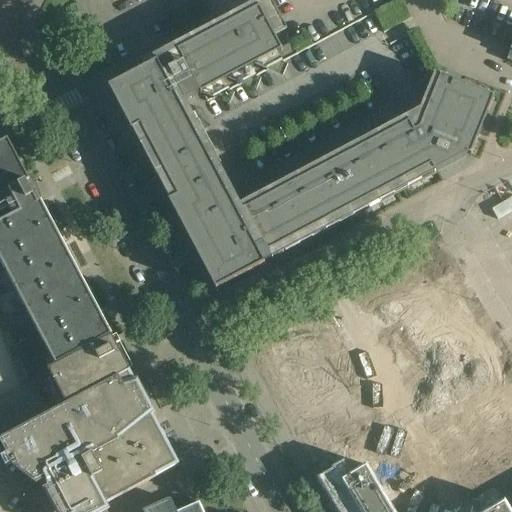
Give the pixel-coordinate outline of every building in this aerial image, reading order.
[(111,86),(108,88),(110,91),(121,113),(133,136),(138,145),(141,151),(153,174),(156,179),(168,202),(170,204),(176,217),(177,219),(184,232),(185,233),(191,246),(192,247),(199,261),(200,262),(207,275),(207,276),(215,291),(233,281),(235,285),(248,278),(246,275),(264,265),(263,263),(270,260),(271,261),(274,260),(299,247),(299,246),(323,234),(330,231),(353,218),(354,218),(377,205),(384,202),(407,189),(408,189),(433,176),(436,174),(435,172),(467,155),(469,156),(470,157),(482,128),(482,127),(494,98),(493,97),(461,85),(461,86),(439,77),(434,75),(419,110),(405,118),(312,167),(240,205),(194,120),(185,102),(198,95),(199,94),(200,95),(202,95),(201,94),(280,52),(280,53),(282,52),(276,40),(274,37),(286,30),(270,0),(260,0),(229,17),(228,14),(212,23),(213,25),(190,37),(188,35),(173,44),(174,46),(159,54),(157,52),(138,62),(142,70),(117,83),(111,86)] [(386,86),(383,80),(374,85),(377,91),(386,86)] [(0,221),(0,258),(56,365),(111,336),(40,202),(38,199),(35,200),(25,182),(28,180),(7,139),(0,142),(0,205),(8,202),(14,214),(0,221)] [(444,262),(367,308),(400,363),(511,296),(511,249),(500,229),(460,252),(462,256),(446,265),(444,262)] [(6,342),(12,339),(9,332),(3,334),(6,342)] [(324,333),(258,372),(341,511),(407,473),(324,333)] [(111,336),(56,365),(48,369),(67,404),(129,371),(111,336)] [(6,342),(9,349),(15,347),(12,339),(6,342)] [(43,491),(54,511),(105,511),(109,510),(106,504),(179,466),(129,371),(67,404),(17,431),(0,440),(0,442),(13,467),(25,476),(20,483),(35,495),(43,491)] [(511,511),(511,435),(499,444),(511,466),(509,467),(510,468),(493,477),(491,478),(491,479),(474,488),(472,489),(472,490),(456,500),(456,499),(453,500),(454,501),(437,511),(437,510),(435,511),(434,511),(511,511)] [(169,500),(168,500),(167,500),(142,511),(203,511),(199,502),(176,511),(175,511),(171,501),(170,500),(169,500)]
